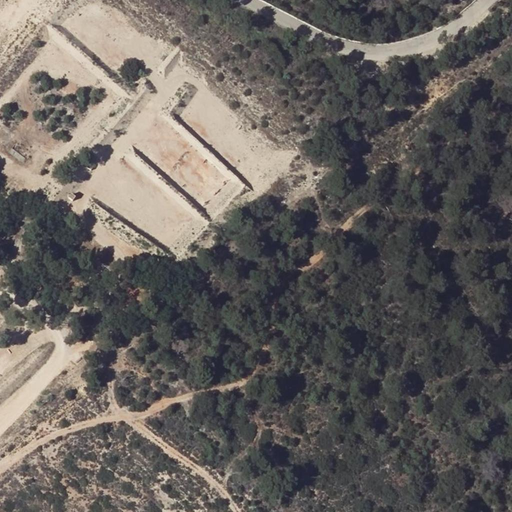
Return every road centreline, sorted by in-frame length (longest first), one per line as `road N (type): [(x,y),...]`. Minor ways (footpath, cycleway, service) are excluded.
road 1 (track): [(0,430),(44,378),(59,336),(85,314),(111,328),(110,396),(123,415),(227,383),(255,406),(261,423),(254,444),(228,477),(234,511)]
road 2 (track): [(511,97),(481,107),(318,255),(279,278),(260,340),(227,383)]
road 3 (track): [(74,213),(182,76),(201,89),(256,179)]
road 4 (unclassified): [(489,0),(432,41),(384,50),(337,44),(247,0)]
road 5 (track): [(125,251),(0,156)]
road 6 (track): [(123,415),(72,427),(0,468)]
